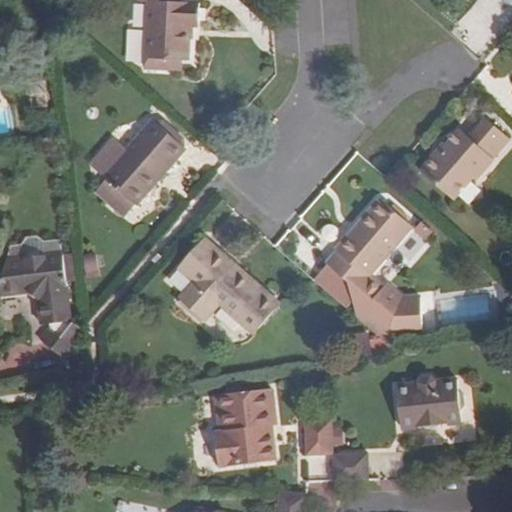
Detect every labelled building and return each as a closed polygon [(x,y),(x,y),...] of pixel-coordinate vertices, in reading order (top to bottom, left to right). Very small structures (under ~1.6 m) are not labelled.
[(148,0),(145,66),(172,66),(172,59),(190,59),(191,25),(200,24),(201,1),(179,0),(148,0)] [(511,0),(478,0),(475,10),(510,20),(511,12),(511,0)] [(421,173),(455,202),(475,179),(478,181),(496,161),(494,160),(510,141),(486,120),(469,139),(460,132),(441,154),(439,152),(421,173)] [(105,180),(134,206),(184,149),(152,121),(125,153),(127,154),(105,180)] [(327,266),(314,281),(333,298),(341,288),(399,338),(424,335),(419,296),(400,298),(386,285),(382,290),(365,276),(408,224),(380,201),(350,236),(351,238),(327,266)] [(54,250),(61,250),(58,238),(41,241),(33,236),(23,238),(18,246),(7,248),(3,261),(21,259),(26,249),(39,249),(43,253),(48,252),(54,250)] [(206,240),(179,270),(193,282),(180,298),(205,319),(218,305),(252,334),(279,304),(206,240)] [(66,275),(61,251),(61,250),(54,250),(48,252),(43,253),(39,249),(26,249),(21,259),(3,261),(0,272),(0,297),(24,291),(26,287),(37,292),(35,296),(39,323),(47,321),(47,326),(39,339),(64,357),(85,328),(74,315),(66,275)] [(61,251),(66,275),(74,273),(68,249),(61,251)] [(26,287),(24,291),(35,296),(37,292),(26,287)] [(457,426),(456,414),(451,410),(451,401),(456,395),(455,384),(433,385),(428,378),(420,378),(415,385),(395,386),(394,397),(390,403),(390,409),(391,414),(395,418),(395,428),(416,428),(421,431),(425,432),(428,432),(431,431),(435,426),(457,426)] [(263,457),(262,431),(256,431),(256,421),(262,421),(266,421),(262,385),(213,388),(215,423),(209,424),(204,424),(207,461),(263,457)] [(215,423),(213,388),(207,388),(209,424),(215,423)] [(297,452),(324,451),(323,416),(297,417),(297,452)] [(323,480),(358,478),(358,451),(324,451),(323,480)] [(297,511),(299,490),(272,489),(271,511),(297,511)]
